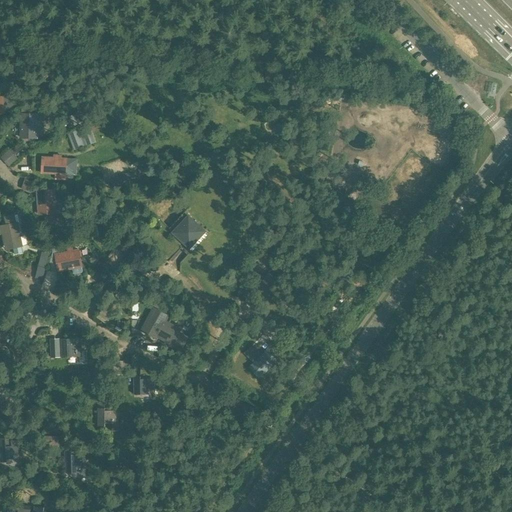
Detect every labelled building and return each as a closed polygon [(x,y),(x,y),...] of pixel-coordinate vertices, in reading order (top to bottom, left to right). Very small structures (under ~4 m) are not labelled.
[(27,77),(39,78),(40,69),(28,68),(27,77)] [(0,112),(5,112),(20,102),(13,91),(3,98),(0,97),(0,112)] [(312,107),(324,107),(324,95),(312,95),(312,107)] [(38,114),(38,110),(23,110),(21,137),(36,138),(37,132),(43,132),(44,115),(38,114)] [(86,120),(81,113),(73,117),(78,125),(86,120)] [(78,125),(73,117),(66,122),(70,129),(78,125)] [(96,141),(90,125),(80,129),(85,145),(96,141)] [(73,149),(84,145),(78,130),(67,134),(73,149)] [(9,150),(13,154),(18,149),(15,146),(9,150)] [(42,172),(55,173),(55,178),(65,178),(66,175),(76,175),(77,160),(66,159),(61,158),(61,155),(56,155),(55,158),(43,157),(43,160),(40,161),(40,168),(42,170),(42,172)] [(132,172),(111,180),(114,190),(136,182),(132,172)] [(20,189),(33,194),(36,184),(23,180),(20,189)] [(38,190),(40,214),(55,213),(53,189),(38,190)] [(13,191),(10,191),(7,192),(7,196),(8,198),(11,199),(14,197),(15,194),(13,191)] [(169,229),(193,251),(203,240),(191,228),(195,223),(184,213),(169,229)] [(4,240),(6,249),(13,248),(15,254),(23,252),(16,223),(20,222),(18,214),(6,217),(8,225),(0,226),(0,233),(3,232),(5,240),(4,240)] [(72,267),(73,273),(75,274),(82,273),(83,271),(82,265),(80,256),(82,256),(80,250),(74,252),(73,248),(68,249),(69,253),(62,254),(60,245),(53,246),(50,259),(53,271),(72,267)] [(38,264),(47,266),(50,253),(42,251),(38,264)] [(84,307),(87,301),(80,297),(77,303),(84,307)] [(178,333),(179,330),(164,321),(167,316),(159,311),(147,332),(156,337),(157,335),(172,343),(173,342),(182,346),(186,338),(178,333)] [(6,322),(11,324),(15,315),(10,313),(6,322)] [(0,330),(7,333),(10,326),(0,321),(0,330)] [(68,356),(68,365),(88,364),(87,351),(82,351),(81,338),(61,339),(62,357),(68,356)] [(262,353),(253,344),(244,352),(253,361),(262,353)] [(268,349),(249,367),(259,377),(278,359),(268,349)] [(291,366),(285,375),(290,378),(296,369),(291,366)] [(134,376),(134,394),(148,394),(149,390),(154,390),(154,378),(141,379),(141,376),(134,376)] [(112,423),(112,431),(118,431),(118,410),(105,410),(105,395),(98,395),(98,426),(105,426),(105,423),(112,423)] [(0,438),(0,451),(1,462),(7,462),(7,459),(16,458),(15,457),(20,456),(19,439),(6,440),(6,438),(0,438)] [(72,468),(86,467),(85,456),(72,457),(72,454),(65,454),(66,472),(72,472),(72,468)] [(50,499),(61,505),(64,501),(54,494),(50,499)]
